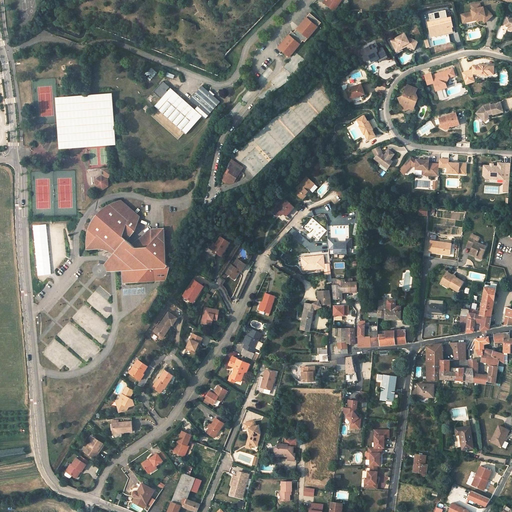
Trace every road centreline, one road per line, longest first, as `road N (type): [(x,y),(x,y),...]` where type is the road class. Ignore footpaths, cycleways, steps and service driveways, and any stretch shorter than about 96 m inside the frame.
road 1 (unclassified): [(17,158),(42,463),(63,490),(92,499)]
road 2 (residential): [(305,210),(268,249),(223,340),(167,423),(108,465),(92,499)]
road 3 (residential): [(511,60),(462,53),(407,72),(386,106),(398,137),(415,146),(511,152)]
road 4 (residential): [(417,345),(390,511)]
